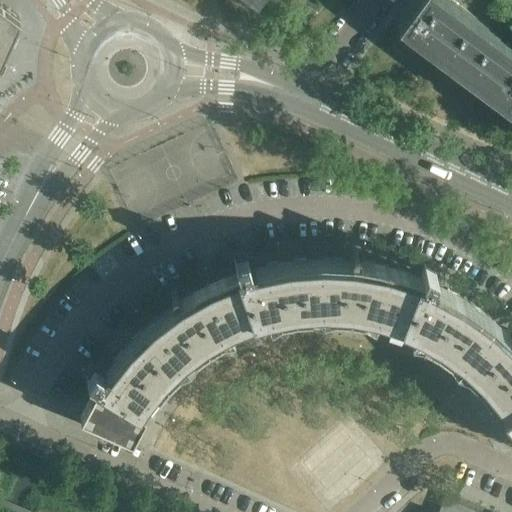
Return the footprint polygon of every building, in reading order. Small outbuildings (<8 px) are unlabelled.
[(511,43),(453,0),(416,0),(400,22),(511,106),(511,43)] [(0,1),(0,59),(20,17),(0,1)] [(346,323),(354,264),(320,262),(306,263),(287,265),(261,270),(259,258),(246,257),(234,260),(238,270),(206,283),(192,291),(195,296),(180,305),(154,325),(183,357),(191,351),(195,356),(208,347),(222,339),(219,333),(228,328),(253,318),(265,314),(269,328),(295,323),(321,321),(346,323)] [(511,344),(488,322),(461,302),(438,290),(444,279),(435,270),(424,265),(420,274),(419,274),(417,280),(386,270),(354,264),(346,323),(372,327),(396,335),(407,340),(430,352),(450,367),(469,385),(486,406),(499,397),(505,404),(500,408),(511,423),(511,344)] [(174,387),(193,369),(183,357),(154,325),(130,348),(114,368),(104,360),(94,368),(87,378),(96,383),(80,414),(131,437),(145,411),(139,408),(145,400),(157,408),(174,387)] [(480,511),(445,496),(437,511),(434,511),(433,511),(431,511),(480,511)]
